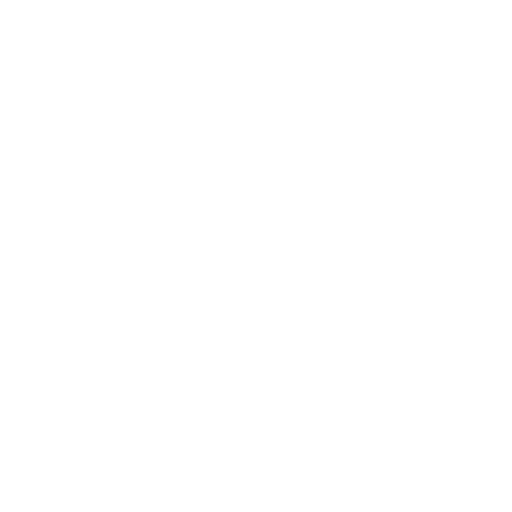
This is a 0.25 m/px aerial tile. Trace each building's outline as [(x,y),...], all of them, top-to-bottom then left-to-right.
[(21,0),(19,26),(87,32),(121,35),(144,37),(146,14),(147,0),(21,0)] [(147,0),(146,14),(170,16),(222,21),(226,21),(270,26),(272,4),(233,0),(147,0)] [(478,0),(352,0),(351,13),(493,25),(494,13),(494,1),(478,0)] [(511,0),(494,0),(494,1),(494,13),(511,15),(511,0)] [(351,13),(349,40),(491,53),(492,34),(493,25),(351,13)] [(491,57),(489,81),(511,83),(511,15),(494,13),(493,25),(492,34),(510,36),(507,59),(491,57)] [(144,37),(142,60),(175,63),(266,71),(270,26),(226,21),(222,21),(170,16),(146,14),(144,37)] [(19,26),(13,94),(81,99),(81,94),(85,94),(90,35),(87,35),(87,32),(19,26)] [(121,35),(115,101),(139,103),(140,87),(142,60),(144,37),(121,35)] [(349,40),(346,69),(414,75),(444,77),(489,81),(491,57),(491,53),(349,40)] [(266,71),(175,63),(175,64),(174,77),(221,80),(219,95),(263,100),(266,71)] [(346,69),(344,93),(402,98),(413,99),(413,89),(414,77),(414,75),(346,69)] [(489,81),(444,77),(444,79),(442,102),(488,106),(489,81)] [(511,83),(489,81),(488,106),(511,108),(511,83)] [(139,103),(137,128),(159,130),(163,89),(140,87),(139,103)] [(180,128),(180,131),(260,139),(263,100),(219,95),(184,91),(181,118),(193,119),(192,129),(180,128)] [(342,117),(342,119),(411,125),(433,127),(484,131),(488,106),(442,102),(413,99),(402,98),(344,93),(344,95),(349,95),(347,117),(342,117)] [(13,94),(9,145),(77,151),(132,156),(134,156),(134,149),(137,128),(139,103),(115,101),(81,99),(13,94)] [(342,119),(340,146),(482,158),(484,131),(433,127),(411,125),(342,119)] [(137,128),(134,149),(147,150),(171,153),(258,161),(260,139),(180,131),(173,131),(159,130),(137,128)] [(497,137),(495,157),(511,159),(511,138),(508,138),(508,139),(497,137)] [(9,145),(6,170),(75,176),(77,151),(9,145)] [(340,146),(337,174),(404,180),(402,208),(477,214),(477,212),(479,185),(482,158),(340,146)] [(134,149),(134,156),(132,171),(144,172),(147,150),(134,149)] [(147,150),(144,172),(144,175),(185,178),(256,185),(256,183),(255,182),(257,163),(258,163),(258,161),(171,153),(147,150)] [(485,186),(511,189),(511,159),(495,157),(488,156),(485,186)] [(6,170),(1,226),(70,232),(91,234),(125,237),(129,192),(131,181),(75,176),(6,170)] [(337,174),(335,202),(402,208),(404,180),(337,174)] [(185,178),(183,197),(254,203),(256,185),(185,178)] [(479,185),(477,212),(511,215),(511,189),(485,186),(479,185)] [(125,237),(124,240),(250,250),(254,203),(183,197),(129,192),(125,237)] [(335,202),(332,230),(407,237),(474,243),(477,214),(402,208),(335,202)] [(474,243),(472,260),(511,264),(511,215),(477,212),(477,214),(474,243)] [(1,226),(0,238),(0,253),(68,260),(75,260),(89,261),(91,234),(70,232),(1,226)] [(328,280),(328,282),(422,289),(468,293),(468,291),(472,260),(474,243),(407,237),(332,230),(330,258),(335,259),(335,266),(343,266),(342,281),(328,280)] [(124,240),(122,264),(134,265),(148,266),(179,269),(176,296),(201,298),(246,302),(250,250),(124,240)] [(0,253),(0,282),(52,287),(72,288),(73,284),(75,260),(68,260),(0,253)] [(511,264),(472,260),(468,291),(511,296),(511,264)] [(116,287),(109,372),(139,374),(169,377),(176,296),(179,269),(148,266),(134,265),(122,264),(118,263),(116,287)] [(52,287),(0,282),(0,362),(46,366),(52,287)] [(326,303),(326,306),(384,312),(434,318),(465,321),(468,293),(422,289),(328,282),(328,284),(329,284),(327,303),(326,303)] [(72,288),(65,368),(109,372),(116,287),(73,284),(72,288)] [(52,287),(46,366),(65,368),(72,288),(52,287)] [(468,293),(465,321),(464,324),(480,327),(511,330),(511,296),(468,291),(468,293)] [(176,296),(169,377),(194,379),(197,350),(201,298),(176,296)] [(201,298),(197,350),(212,352),(213,352),(241,354),(246,302),(201,298)] [(326,306),(321,362),(378,368),(380,351),(372,350),(375,323),(383,324),(384,312),(326,306)] [(378,368),(374,407),(422,413),(434,318),(384,312),(383,324),(380,351),(378,368)] [(434,318),(422,413),(470,419),(480,327),(464,324),(465,321),(434,318)] [(511,330),(480,327),(470,419),(511,424),(511,330)] [(197,350),(194,379),(211,380),(213,352),(212,352),(197,350)] [(213,352),(211,380),(233,382),(239,378),(241,354),(213,352)] [(378,368),(321,362),(317,401),(374,407),(378,368)] [(0,511),(34,511),(40,446),(0,442),(0,511)] [(34,511),(57,511),(62,448),(40,446),(34,511)] [(62,448),(57,511),(93,511),(99,451),(62,448)] [(151,511),(156,456),(99,451),(93,511),(151,511)] [(156,456),(151,511),(179,511),(184,458),(156,456)] [(179,511),(238,511),(242,467),(242,465),(232,464),(232,462),(204,460),(184,458),(179,511)] [(391,511),(396,470),(322,462),(320,462),(311,468),(311,472),(307,511),(391,511)] [(472,511),(476,480),(396,470),(391,511),(472,511)] [(476,480),(472,511),(511,511),(511,483),(499,482),(476,480)]
